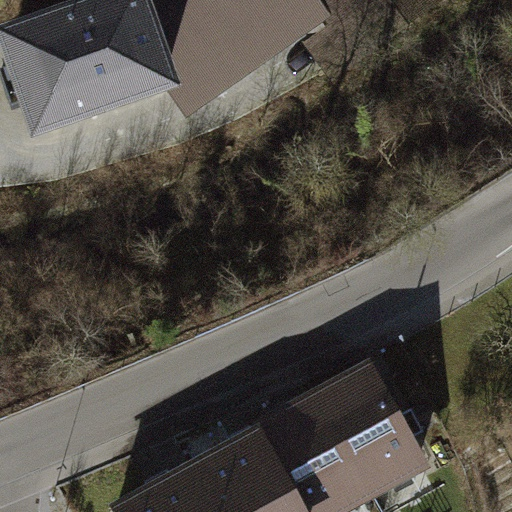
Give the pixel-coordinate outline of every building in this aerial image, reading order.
[(137,0),(135,2),(163,85),(284,0),(137,0)] [(135,2),(13,44),(40,128),(163,85),(135,2)] [(430,472),(371,363),(313,394),(372,503),(430,472)] [(355,511),(372,503),(313,394),(256,426),(302,511),(355,511)] [(302,511),(256,426),(186,463),(211,511),(302,511)] [(211,511),(186,463),(116,500),(122,511),(211,511)]
